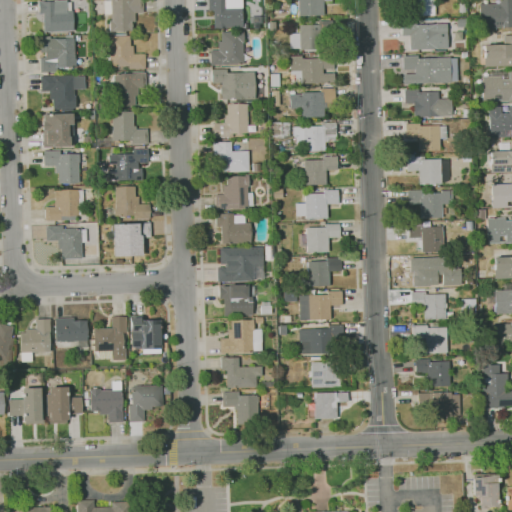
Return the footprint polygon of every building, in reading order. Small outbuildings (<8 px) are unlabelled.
[(54,32),(44,32),(43,14),(39,15),(38,1),(40,1),(40,2),(54,1),(54,0),(66,0),(67,2),(70,2),(70,11),(71,11),(72,31),(54,31),(54,32)] [(109,32),(109,21),(111,20),(111,15),(105,15),(105,2),(109,2),(109,1),(111,1),(111,0),(143,0),(143,13),(136,13),(136,22),(132,22),(132,31),(109,32)] [(224,28),(214,28),(214,11),(208,11),(208,0),(225,0),(225,8),(242,8),(242,27),(224,28)] [(322,15),(322,1),(330,0),(329,0),(296,0),(297,15),(322,15)] [(433,15),(432,0),(407,0),(408,16),(433,15)] [(477,4),(478,28),(511,26),(511,0),(498,0),(498,3),(477,4)] [(446,49),(445,22),(400,24),(400,36),(408,35),(408,50),(446,49)] [(297,23),(297,33),(288,33),(288,49),(325,48),(324,23),(297,23)] [(211,66),(210,51),(218,50),(218,42),(221,41),(221,32),(244,31),(244,43),(242,44),(243,64),(211,66)] [(129,70),(128,66),(104,67),(103,43),(110,42),(109,36),(113,36),(113,34),(126,33),(126,36),(129,36),(130,46),(133,46),(134,54),(145,54),(145,69),(129,70)] [(482,66),(511,65),(511,34),(501,35),(501,44),(482,44),(482,66)] [(40,72),(40,57),(45,57),(45,53),(39,53),(39,39),(40,39),(40,37),(50,36),(50,38),(55,38),(55,39),(74,38),(74,59),(76,59),(76,67),(57,68),(57,72),(40,72)] [(332,72),(321,73),(320,56),(288,58),(289,76),(299,76),(299,83),(333,81),(332,72)] [(448,56),(402,57),(402,74),(401,74),(401,84),(448,83),(448,56)] [(221,100),(221,83),(211,83),(211,70),(226,69),(226,73),(254,72),(255,99),(221,100)] [(511,100),(511,70),(506,70),(506,76),(480,78),(480,101),(511,100)] [(114,106),(114,91),(109,91),(108,82),(113,82),(113,75),(130,74),(130,73),(145,72),(146,88),(138,88),(138,96),(135,96),(135,105),(114,106)] [(53,109),(53,100),(50,100),(49,91),(41,91),(40,76),(72,75),(73,77),(83,76),(84,89),(73,90),(74,97),(75,97),(75,108),(53,109)] [(333,101),(333,87),(319,88),(319,92),(288,93),(288,108),(300,107),(300,117),(322,116),(322,102),(333,101)] [(436,90),(402,90),(402,104),(411,103),(412,117),(450,116),(449,98),(437,99),(436,90)] [(213,138),(213,123),(224,123),(224,115),(226,115),(226,104),(246,104),(247,133),(232,133),(232,137),(213,138)] [(486,107),(487,137),(503,137),(502,129),(510,129),(510,136),(511,136),(511,105),(507,106),(507,112),(499,113),(499,106),(486,107)] [(131,144),(131,141),(112,141),(111,134),(113,134),(112,112),(133,111),(133,126),(136,126),(136,129),(147,129),(148,144),(131,144)] [(43,147),(42,130),(41,121),(42,121),(42,114),(72,113),(72,125),(68,125),(68,137),(69,137),(69,145),(68,145),(68,146),(43,147)] [(323,151),(323,141),(335,141),(334,124),(294,125),(295,152),(323,151)] [(416,151),(438,150),(438,138),(445,138),(444,124),(403,125),(403,141),(416,141),(416,151)] [(110,147),(96,147),(96,139),(110,138),(110,147)] [(511,171),(511,141),(508,141),(508,150),(488,151),(489,173),(511,171)] [(214,173),(213,142),(231,142),(231,152),(248,151),(248,171),(214,173)] [(119,182),(119,181),(108,181),(108,173),(105,173),(105,162),(108,161),(108,154),(133,154),(133,149),(148,149),(148,163),(139,163),(139,169),(142,169),(142,180),(126,180),(126,182),(119,182)] [(59,184),(58,173),(55,173),(55,166),(44,166),(43,151),(60,150),(60,155),(79,154),(79,162),(78,162),(79,183),(59,184)] [(417,184),(438,183),(438,180),(446,180),(446,159),(422,159),(422,155),(405,156),(405,170),(417,170),(417,184)] [(303,185),(324,184),(324,170),(336,169),(335,157),(302,158),(303,185)] [(252,172),(252,163),(260,163),(260,172),(252,172)] [(215,209),(215,195),(223,194),(223,185),(227,185),(226,175),(228,175),(228,177),(244,176),(244,175),(248,175),(249,186),(247,186),(247,193),(252,193),(253,206),(248,206),(248,208),(215,209)] [(511,176),(509,176),(509,183),(489,183),(490,208),(509,207),(511,207),(511,176)] [(133,219),(133,216),(114,216),(114,209),(115,209),(114,187),(134,186),(135,197),(138,196),(139,204),(149,204),(150,219),(133,219)] [(45,221),(45,207),(55,207),(54,191),(77,190),(83,190),(83,204),(80,204),(81,215),(78,215),(78,216),(76,216),(76,220),(45,221)] [(417,217),(440,218),(441,204),(450,204),(450,191),(405,190),(405,204),(417,205),(417,217)] [(337,203),(337,191),(303,192),(303,203),(294,203),(294,218),(326,217),(325,204),(337,203)] [(511,242),(511,211),(511,212),(511,218),(485,218),(485,243),(511,242)] [(221,244),(221,227),(216,227),(215,213),(222,213),(222,214),(233,213),(233,215),(244,215),(245,223),(250,223),(250,243),(221,244)] [(114,256),(113,234),(111,234),(111,225),(113,225),(113,224),(137,223),(150,222),(151,238),(142,238),(142,255),(114,256)] [(327,251),(326,237),(338,237),(338,225),(304,226),(305,252),(327,251)] [(61,259),(61,249),(58,249),(58,241),(46,241),(45,226),(62,226),(63,229),(81,228),(81,229),(86,229),(86,242),(81,242),(82,259),(61,259)] [(441,226),(407,226),(407,238),(419,238),(419,252),(441,251),(441,226)] [(218,282),(217,267),(226,267),(226,265),(220,265),(219,248),(262,247),(263,269),(253,269),(253,281),(218,282)] [(511,277),(511,247),(511,256),(492,257),(492,279),(511,277)] [(408,259),(409,272),(417,272),(417,286),(450,285),(449,258),(408,259)] [(327,271),(339,271),(339,259),(305,260),(306,286),(328,286),(327,271)] [(492,290),(493,313),(511,312),(511,282),(511,283),(511,289),(492,290)] [(224,316),(223,299),(219,299),(218,286),(228,285),(247,284),(247,286),(254,286),(255,296),(251,296),(252,315),(224,316)] [(328,305),(340,304),(340,292),(297,294),(298,320),(329,319),(328,305)] [(409,293),(410,305),(422,304),(422,319),(444,319),(443,292),(409,293)] [(260,314),(260,306),(262,306),(262,302),(269,302),(270,305),(271,305),(271,314),(260,314)] [(142,354),(142,350),(141,350),(141,347),(131,347),(130,315),(142,315),(142,320),(160,320),(160,343),(162,343),(162,349),(161,349),(161,353),(142,354)] [(99,359),(98,351),(94,351),(93,328),(111,328),(111,317),(126,317),(126,333),(122,334),(123,349),(125,349),(126,360),(112,360),(112,359),(99,359)] [(80,347),(79,341),(55,341),(54,332),(55,318),(74,318),(74,321),(86,320),(87,340),(86,340),(87,347),(80,347)] [(21,362),(21,353),(20,333),(25,333),(25,329),(36,329),(35,319),(50,319),(50,333),(49,334),(49,352),(31,352),(32,362),(21,362)] [(220,354),(220,339),(228,338),(228,330),(231,329),(231,321),(250,320),(250,319),(253,319),(254,329),(261,329),(262,351),(252,351),(252,352),(233,353),(220,354)] [(10,371),(0,371),(0,323),(13,327),(11,337),(13,338),(10,371)] [(511,324),(490,324),(490,340),(504,340),(504,348),(511,348),(511,324)] [(298,328),(298,354),(332,353),(332,345),(341,344),(340,326),(298,328)] [(423,353),(445,352),(444,326),(411,326),(411,337),(423,337),(423,353)] [(226,388),(226,370),(221,371),(220,357),(226,357),(226,358),(238,358),(238,367),(261,366),(262,376),(256,376),(256,387),(226,388)] [(427,386),(448,386),(447,359),(413,360),(413,372),(427,372),(427,386)] [(310,387),(339,387),(339,362),(309,363),(310,387)] [(511,390),(504,390),(504,373),(497,373),(497,364),(479,365),(481,408),(511,406),(511,390)] [(108,423),(107,415),(98,415),(98,412),(89,412),(89,409),(89,393),(89,389),(92,389),(92,387),(96,387),(96,389),(100,389),(100,390),(111,390),(111,381),(120,381),(121,407),(122,407),(123,423),(108,423)] [(129,422),(128,405),(132,405),(131,386),(140,385),(140,386),(161,386),(162,406),(152,407),(152,410),(144,410),(144,422),(129,422)] [(26,424),(26,422),(23,422),(22,416),(8,416),(8,400),(22,399),(22,388),(40,387),(40,394),(43,394),(44,424),(26,424)] [(47,424),(46,395),(49,395),(49,388),(67,387),(67,397),(81,397),(82,414),(68,414),(68,423),(47,424)] [(237,425),(236,410),(234,410),(234,407),(222,407),(222,392),(239,392),(239,396),(257,395),(257,397),(258,397),(258,402),(257,403),(258,424),(237,425)] [(346,392),(312,393),(312,419),(335,418),(335,402),(346,401),(346,392)] [(458,392),(418,393),(419,417),(459,417),(458,392)] [(497,474),(497,506),(479,506),(479,497),(473,497),(472,475),(497,474)] [(127,511),(128,502),(110,502),(110,507),(92,507),(92,500),(75,500),(75,511),(127,511)] [(53,511),(53,506),(27,507),(27,502),(14,503),(13,511),(53,511)]
